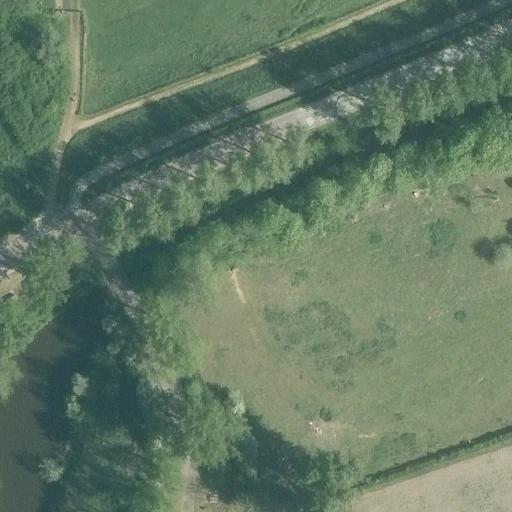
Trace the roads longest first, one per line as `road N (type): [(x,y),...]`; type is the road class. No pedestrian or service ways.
road 1 (tertiary): [(83,217),(511,32)]
road 2 (track): [(402,0),(64,133)]
road 3 (unclassified): [(181,511),(175,402),(83,217)]
